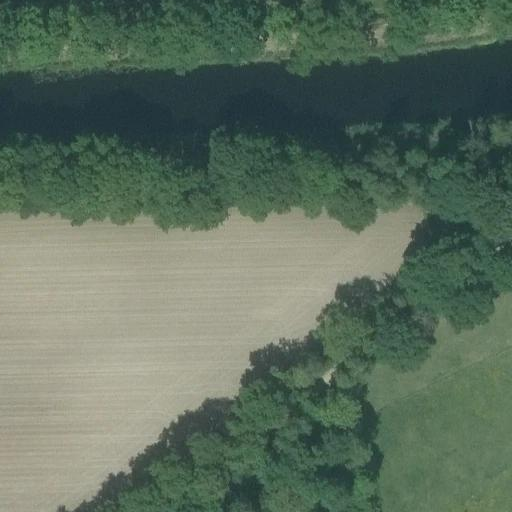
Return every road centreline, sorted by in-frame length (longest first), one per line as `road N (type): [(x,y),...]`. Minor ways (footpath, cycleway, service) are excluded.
road 1 (track): [(0,58),(511,30)]
road 2 (track): [(144,511),(511,210)]
